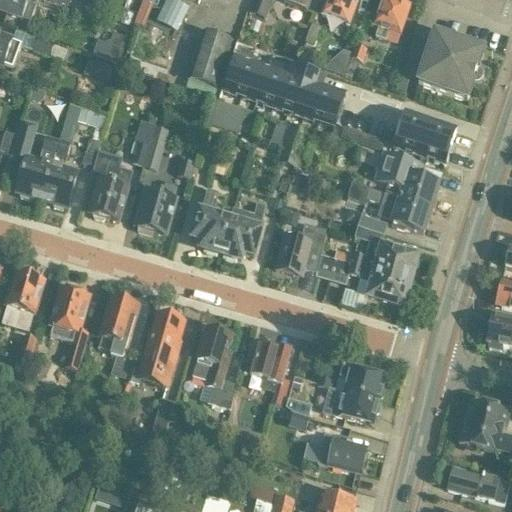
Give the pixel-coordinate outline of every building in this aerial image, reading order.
[(0,0),(0,14),(21,22),(27,7),(58,17),(62,6),(68,8),(70,0),(52,0),(52,3),(44,0),(0,0)] [(129,0),(125,10),(136,14),(139,6),(139,0),(129,0)] [(255,0),(250,16),(266,22),(273,0),(255,0)] [(285,0),(283,5),(307,14),(311,1),(312,1),(312,0),(285,0)] [(327,9),(323,18),(337,23),(340,14),(352,18),(359,0),(328,0),(325,8),(327,9)] [(385,0),(384,0),(374,29),(379,31),(376,40),(386,44),(389,35),(401,39),(411,9),(408,8),(409,4),(399,0),(397,4),(385,0)] [(159,25),(157,29),(166,33),(165,37),(172,40),(176,33),(178,34),(189,11),(168,1),(157,24),(159,25)] [(313,28),(310,36),(320,40),(323,31),(313,28)] [(202,37),(188,83),(203,88),(199,99),(219,105),(222,92),(218,90),(231,46),(202,37)] [(0,38),(0,68),(12,73),(21,47),(12,44),(13,43),(0,38)] [(435,39),(419,88),(468,104),(484,55),(435,39)] [(38,43),(34,55),(50,60),(54,49),(38,43)] [(356,47),(344,82),(351,84),(357,64),(361,65),(366,51),(356,47)] [(109,49),(105,62),(119,67),(123,54),(109,49)] [(234,62),(224,96),(334,131),(345,97),(321,89),(323,82),(290,71),(287,79),(240,63),(234,62)] [(215,104),(207,127),(238,137),(245,113),(219,105),(215,104)] [(60,145),(55,160),(67,163),(71,148),(82,109),(71,106),(60,145)] [(405,118),(394,152),(444,168),(455,134),(405,118)] [(45,140),(58,141),(60,129),(46,128),(45,140)] [(18,140),(12,161),(26,165),(27,162),(27,163),(36,133),(21,129),(18,140)] [(290,131),(278,167),(289,171),(291,165),(299,168),(309,137),(290,131)] [(5,136),(0,152),(0,157),(12,161),(18,140),(5,136)] [(92,143),(89,142),(82,167),(94,170),(98,156),(101,146),(92,143)] [(153,142),(149,157),(161,161),(165,145),(153,142)] [(137,155),(134,168),(143,171),(147,157),(137,155)] [(383,157),(379,171),(385,173),(383,181),(387,188),(389,189),(388,191),(386,198),(431,213),(439,189),(410,180),(414,167),(383,157)] [(26,165),(17,197),(43,204),(52,170),(27,163),(27,162),(26,165)] [(181,166),(177,182),(189,185),(193,169),(181,166)] [(52,170),(43,204),(67,212),(77,177),(52,170)] [(100,185),(91,218),(118,226),(128,192),(131,179),(118,175),(117,181),(104,177),(102,185),(100,185)] [(147,196),(137,232),(165,239),(175,203),(174,203),(176,193),(165,189),(162,200),(147,196)] [(201,214),(193,240),(203,243),(201,251),(204,252),(207,254),(215,257),(218,256),(221,257),(231,223),(216,219),(219,207),(214,206),(218,195),(209,192),(202,215),(201,214)] [(370,193),(367,203),(383,208),(379,221),(393,225),(391,230),(405,234),(406,232),(423,237),(431,213),(386,198),(370,193)] [(231,223),(221,257),(224,258),(226,260),(234,263),(238,262),(241,263),(243,255),(253,258),(267,210),(258,208),(255,218),(234,212),(231,223)] [(286,226),(296,228),(299,219),(289,216),(286,226)] [(361,220),(358,231),(384,239),(387,227),(361,220)] [(286,240),(276,274),(297,280),(299,273),(317,277),(328,235),(305,229),(301,244),(286,240)] [(337,256),(335,265),(411,286),(414,273),(417,272),(419,266),(417,263),(418,260),(381,249),(384,239),(358,231),(354,244),(369,248),(365,262),(353,259),(353,261),(337,256)] [(322,261),(316,282),(345,290),(348,280),(372,287),(368,302),(404,311),(405,308),(408,306),(409,301),(408,298),(411,286),(335,265),(322,261)] [(16,278),(3,322),(30,330),(43,286),(16,278)] [(511,288),(501,286),(495,310),(511,314),(511,288)] [(50,341),(72,347),(73,347),(76,338),(78,338),(79,335),(89,300),(62,292),(51,331),(53,331),(50,341)] [(345,296),(342,309),(356,313),(359,300),(345,296)] [(101,342),(98,353),(111,357),(110,361),(116,363),(111,379),(127,384),(133,363),(124,360),(138,310),(111,302),(100,341),(101,342)] [(158,318),(148,352),(162,356),(159,368),(170,371),(173,359),(177,360),(181,347),(178,346),(184,326),(172,322),(171,319),(162,317),(160,319),(158,318)] [(511,323),(493,320),(487,348),(490,349),(489,353),(501,356),(502,350),(511,352),(511,323)] [(208,333),(193,380),(208,384),(207,389),(205,389),(201,405),(229,413),(236,388),(223,384),(232,356),(228,355),(233,340),(220,336),(219,334),(213,332),(211,333),(208,333)] [(70,355),(65,371),(77,375),(88,338),(79,335),(78,338),(76,338),(73,347),(72,347),(70,355)] [(25,340),(19,359),(30,362),(36,343),(25,340)] [(259,348),(251,378),(274,385),(273,390),(277,391),(272,408),(285,412),(292,386),(284,383),(291,357),(259,348)] [(511,373),(511,362),(498,359),(495,370),(511,373)] [(342,371),(336,395),(379,406),(380,402),(382,401),(384,395),(382,393),(385,382),(342,371)] [(132,372),(128,386),(138,389),(142,375),(132,372)] [(320,381),(318,390),(330,393),(332,384),(320,381)] [(336,395),(330,418),(373,429),(376,418),(379,417),(380,411),(378,408),(379,406),(336,395)] [(153,434),(149,446),(161,450),(166,432),(167,432),(174,406),(162,403),(153,434)] [(308,422),(312,410),(289,404),(287,413),(293,417),(308,422)] [(263,408),(261,416),(290,425),(289,430),(305,435),(309,422),(308,422),(293,417),(263,408)] [(472,408),(462,449),(497,458),(498,457),(511,460),(509,469),(511,469),(511,443),(501,441),(508,417),(472,408)] [(230,431),(224,451),(257,460),(263,439),(230,431)] [(327,439),(320,468),(361,478),(362,475),(365,475),(367,464),(364,463),(367,452),(347,447),(348,444),(335,441),(327,439)] [(449,478),(444,493),(501,509),(507,488),(493,485),(494,483),(453,472),(450,472),(449,478)] [(257,495),(255,503),(274,509),(277,500),(257,495)] [(322,497),(318,511),(353,511),(355,505),(322,497)] [(274,509),(273,511),(289,511),(292,503),(277,500),(274,509)] [(292,503),(289,511),(306,511),(308,507),(292,503)]
